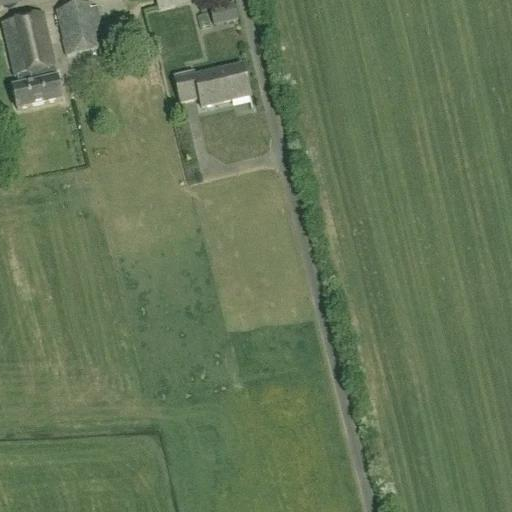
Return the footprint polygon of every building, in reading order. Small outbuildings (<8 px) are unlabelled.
[(11,0),(14,10),(57,0),(11,0)] [(199,0),(155,0),(158,11),(200,2),(199,0)] [(65,59),(106,49),(97,8),(92,9),(91,5),(55,13),(65,59)] [(213,28),(238,22),(233,5),(209,11),(213,28)] [(17,112),(62,102),(44,15),(3,24),(14,79),(17,78),(19,88),(12,90),(17,112)] [(242,67),(195,78),(194,75),(174,79),(180,106),(199,101),(201,110),(249,98),(242,67)]
